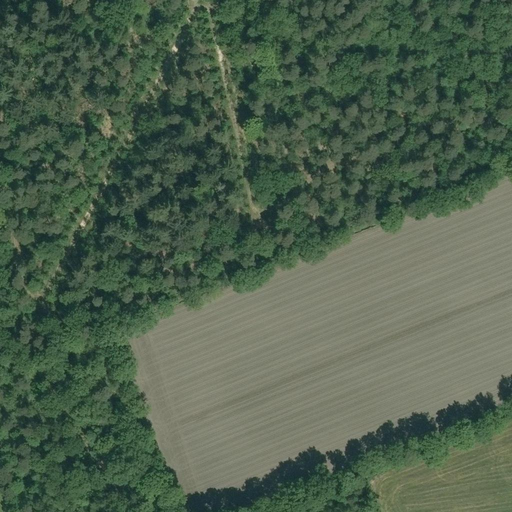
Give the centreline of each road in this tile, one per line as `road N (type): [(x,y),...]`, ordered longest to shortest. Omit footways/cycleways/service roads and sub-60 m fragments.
road 1 (track): [(40,302),(193,0)]
road 2 (track): [(44,305),(32,328),(41,369),(133,511)]
road 3 (track): [(209,5),(264,232)]
